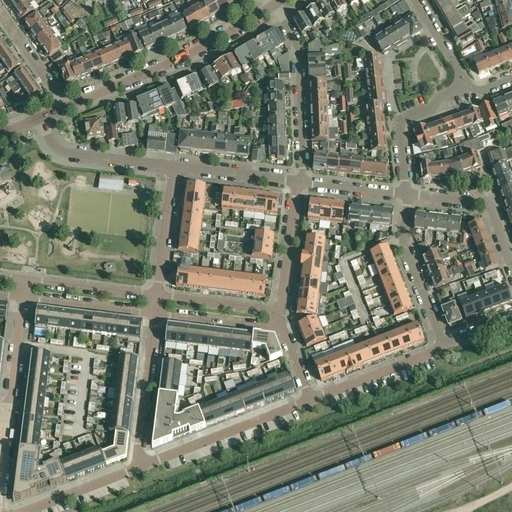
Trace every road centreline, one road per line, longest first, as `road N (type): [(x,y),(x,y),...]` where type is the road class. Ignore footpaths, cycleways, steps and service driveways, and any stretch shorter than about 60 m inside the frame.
road 1 (residential): [(64,108),(178,59),(272,4)]
road 2 (residential): [(303,181),(296,49),(272,4)]
road 3 (residential): [(143,465),(310,399)]
road 4 (residential): [(445,344),(404,238),(407,194)]
road 5 (residential): [(143,465),(138,448),(155,313)]
road 6 (residential): [(173,167),(63,152),(39,118)]
road 7 (residential): [(511,267),(490,208),(407,194)]
road 8 (residential): [(310,399),(445,344)]
road 9 (residential): [(24,297),(155,313)]
road 10 (residential): [(157,295),(26,281)]
road 11 (residential): [(279,311),(296,181)]
road 12 (residential): [(157,295),(173,167)]
road 13 (residential): [(155,313),(282,328)]
road 14 (residential): [(143,465),(26,511)]
road 15 (residential): [(296,181),(173,167)]
road 16 (residential): [(279,311),(157,295)]
